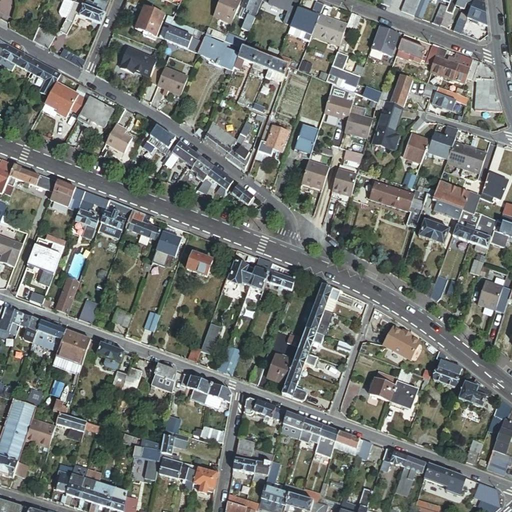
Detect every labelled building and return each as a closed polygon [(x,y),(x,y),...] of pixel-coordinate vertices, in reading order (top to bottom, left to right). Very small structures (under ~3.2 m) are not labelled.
[(72,24),(75,16),(74,15),(76,10),(73,9),(75,4),(64,0),(59,14),(60,18),(65,20),(65,21),(72,24)] [(107,0),(93,0),(92,4),(107,10),(111,1),(107,0)] [(234,0),(220,0),(213,17),(231,25),(240,3),(234,0)] [(251,13),(257,15),(263,1),(263,0),(246,0),(242,9),(251,13)] [(263,0),(263,1),(270,4),(269,6),(288,13),(284,24),(291,27),(298,10),(299,7),(297,6),(282,0),(263,0)] [(392,0),(377,0),(377,3),(389,8),(392,0)] [(421,0),(406,0),(402,13),(415,18),(421,0)] [(421,0),(415,18),(422,20),(429,1),(430,1),(430,0),(437,0),(449,5),(450,1),(450,0),(421,0)] [(472,8),(474,0),(450,0),(450,1),(457,4),(458,2),(465,5),(469,7),(472,8)] [(487,28),(484,1),(480,0),(474,0),(472,8),(469,16),(468,18),(467,20),(473,22),(472,24),(477,26),(478,24),(487,28)] [(92,4),(85,1),(83,7),(105,16),(107,10),(92,4)] [(457,4),(450,1),(449,5),(447,9),(445,14),(440,27),(446,29),(454,8),(463,11),(465,5),(458,2),(457,4)] [(324,6),(317,3),(312,16),(319,19),(320,16),(324,6)] [(101,26),(105,16),(83,7),(75,4),(73,9),(76,10),(74,15),(75,16),(101,26)] [(165,17),(144,8),(136,26),(145,29),(143,33),(155,38),(165,17)] [(291,27),(291,28),(305,34),(302,41),(309,44),(312,37),(319,19),(312,16),(298,10),(291,27)] [(440,27),(445,14),(439,11),(434,25),(440,27)] [(361,19),(352,15),(348,27),(347,28),(349,29),(356,32),(361,19)] [(459,20),(466,23),(467,20),(468,18),(461,15),(459,20)] [(241,30),(249,33),(255,19),(249,17),(247,16),(241,30)] [(320,16),(319,19),(312,37),(340,48),(343,38),(346,31),(347,28),(348,27),(320,16)] [(168,33),(172,22),(173,20),(168,18),(163,30),(168,33)] [(459,20),(454,33),(461,36),(466,23),(459,20)] [(72,24),(65,21),(60,32),(67,36),(72,24)] [(197,55),(202,44),(181,36),(185,27),(172,22),(168,33),(164,42),(197,55)] [(205,35),(185,27),(181,36),(202,44),(205,35)] [(305,34),(291,28),(288,36),(302,41),(305,34)] [(55,39),(38,29),(32,43),(48,52),(55,39)] [(399,37),(379,29),(371,51),(391,58),(399,37)] [(164,42),(168,33),(163,30),(159,40),(164,42)] [(226,37),(207,30),(205,35),(212,37),(223,42),(226,37)] [(212,37),(205,35),(202,44),(197,55),(212,61),(217,63),(219,64),(224,50),(225,48),(210,42),(212,37)] [(226,36),(226,37),(223,42),(242,49),(243,46),(245,43),(226,36)] [(22,54),(0,42),(0,58),(2,59),(15,67),(22,54)] [(426,51),(402,42),(398,52),(412,57),(410,61),(420,65),(422,62),(425,63),(426,58),(423,57),(426,51)] [(439,49),(433,46),(429,58),(436,61),(439,49)] [(153,70),(156,61),(144,56),(143,57),(140,56),(140,55),(128,49),(119,69),(133,75),(134,72),(149,79),(153,70)] [(245,50),(242,49),(239,56),(234,69),(239,70),(243,62),(253,66),(257,55),(245,50)] [(278,53),(269,49),(266,55),(276,59),(278,53)] [(439,49),(436,61),(433,67),(431,73),(453,81),(461,57),(456,55),(454,59),(449,58),(447,63),(443,62),(447,51),(439,49)] [(239,56),(224,50),(219,64),(217,63),(216,66),(222,68),(233,73),(234,69),(239,56)] [(398,52),(396,57),(408,62),(408,60),(410,61),(412,57),(398,52)] [(63,53),(60,58),(75,67),(78,61),(63,53)] [(39,64),(22,54),(15,67),(32,76),(39,64)] [(348,58),(337,54),(326,84),(332,86),(345,91),(354,95),(358,86),(361,79),(343,72),(348,58)] [(268,72),(273,61),(257,55),(253,66),(264,70),(268,72)] [(291,61),(279,57),(277,63),(288,68),(291,61)] [(461,57),(453,81),(465,85),(467,81),(473,61),(461,57)] [(436,61),(429,58),(427,65),(433,67),(436,61)] [(288,68),(277,63),(273,61),(268,72),(265,79),(270,82),(271,79),(282,83),(288,68)] [(487,67),(473,61),(467,81),(477,84),(475,113),(502,114),(494,74),(487,67)] [(60,75),(39,64),(32,76),(44,82),(38,93),(47,99),(55,85),(60,75)] [(366,64),(361,77),(367,79),(372,67),(366,64)] [(160,73),(153,70),(149,79),(147,84),(154,87),(160,73)] [(180,97),(187,80),(164,70),(157,88),(180,97)] [(402,108),(404,109),(413,82),(395,76),(393,83),(394,83),(393,88),(396,89),(395,92),(390,90),(386,103),(402,108)] [(434,87),(428,84),(423,97),(430,99),(433,92),(434,87)] [(47,99),(43,105),(56,112),(55,115),(65,120),(70,111),(79,116),(87,102),(74,95),(55,85),(47,99)] [(92,93),(79,86),(74,95),(87,102),(89,98),(92,93)] [(366,90),(358,86),(354,95),(363,98),(366,90)] [(469,101),(434,87),(433,92),(437,93),(432,106),(453,113),(457,104),(467,108),(469,101)] [(379,94),(366,90),(363,98),(378,104),(379,101),(380,98),(382,93),(379,92),(379,94)] [(345,91),(343,96),(353,100),(354,95),(345,91)] [(114,111),(89,98),(87,102),(79,116),(77,120),(89,127),(91,122),(104,129),(114,111)] [(352,104),(328,98),(323,114),(347,121),(351,107),(352,104)] [(386,103),(372,145),(388,150),(388,149),(393,150),(398,137),(393,135),(402,108),(386,103)] [(265,108),(255,104),(253,109),(263,113),(265,108)] [(56,112),(43,105),(40,111),(53,118),(55,115),(56,112)] [(226,109),(219,105),(214,117),(221,121),(226,109)] [(365,111),(351,107),(347,121),(344,134),(367,140),(372,122),(363,119),(365,111)] [(374,118),(375,113),(366,110),(364,115),(374,118)] [(426,125),(420,119),(412,127),(418,133),(426,125)] [(274,123),(269,121),(261,142),(267,144),(273,128),(274,123)] [(231,152),(225,159),(244,173),(252,153),(242,145),(246,137),(246,138),(252,125),(246,122),(237,142),(236,145),(234,147),(232,146),(230,151),(231,152)] [(211,126),(207,135),(204,143),(225,159),(231,152),(230,151),(232,146),(234,147),(236,145),(237,142),(223,131),(211,126)] [(114,127),(105,144),(123,154),(131,141),(123,137),(125,133),(114,127)] [(204,143),(207,135),(198,128),(193,135),(204,143)] [(261,142),(257,153),(264,155),(270,158),(273,151),(280,153),(288,134),(273,128),(267,144),(261,142)] [(310,156),(317,133),(302,128),(294,151),(310,156)] [(443,138),(435,135),(432,143),(431,143),(427,152),(435,155),(437,149),(441,150),(442,147),(448,149),(452,150),(454,144),(456,138),(458,131),(447,128),(447,130),(446,130),(443,138)] [(179,145),(156,129),(146,143),(169,159),(179,145)] [(427,152),(431,143),(413,137),(405,160),(421,166),(426,152),(427,152)] [(465,141),(456,138),(454,144),(462,147),(465,141)] [(462,147),(454,144),(452,150),(447,164),(479,176),(486,156),(462,147)] [(179,145),(169,159),(164,166),(170,170),(175,163),(174,162),(176,159),(191,170),(199,160),(179,145)] [(452,150),(448,149),(443,164),(446,165),(447,164),(452,150)] [(347,152),(344,161),(360,165),(363,156),(347,152)] [(261,162),(264,155),(257,153),(254,160),(261,162)] [(213,170),(199,160),(191,170),(189,172),(195,177),(195,179),(202,185),(204,182),(206,178),(213,170)] [(0,195),(1,195),(4,185),(7,178),(12,166),(0,161),(0,195)] [(329,170),(308,163),(301,184),(322,191),(329,170)] [(20,169),(12,166),(7,178),(14,180),(34,188),(35,187),(51,193),(51,192),(55,182),(38,176),(37,177),(19,171),(20,169)] [(361,166),(360,172),(368,175),(370,169),(361,166)] [(231,184),(213,170),(206,178),(220,188),(216,194),(223,199),(226,196),(225,192),(231,184)] [(357,177),(338,171),(332,193),(351,198),(352,194),(356,180),(357,178),(357,177)] [(360,172),(359,171),(357,177),(357,178),(367,182),(369,175),(368,175),(360,172)] [(408,174),(403,187),(412,190),(417,177),(408,174)] [(508,183),(488,175),(481,194),(493,198),(502,201),(508,183)] [(14,180),(7,178),(4,185),(6,186),(11,188),(14,180)] [(356,180),(352,194),(358,195),(362,182),(356,180)] [(434,199),(440,183),(432,180),(427,196),(434,199)] [(77,211),(84,193),(55,182),(51,192),(61,196),(60,200),(68,203),(69,202),(72,204),(69,211),(76,213),(77,211)] [(202,185),(197,191),(202,193),(208,185),(204,182),(202,185)] [(480,198),(440,183),(434,199),(433,201),(437,202),(462,212),(473,216),(474,213),(480,199),(480,198)] [(409,214),(414,197),(375,184),(369,201),(409,214)] [(11,188),(6,186),(2,195),(8,197),(12,188),(11,188)] [(253,201),(234,186),(228,194),(247,209),(253,201)] [(427,196),(416,192),(414,197),(409,214),(411,214),(420,217),(427,196)] [(108,202),(84,193),(77,211),(79,211),(75,223),(85,227),(81,238),(90,242),(99,219),(94,217),(95,215),(90,213),(93,205),(101,209),(99,214),(103,215),(105,208),(108,202)] [(481,194),(480,198),(480,199),(491,203),(493,198),(481,194)] [(462,212),(437,202),(433,212),(459,222),(459,220),(460,218),(462,213),(462,212)] [(2,217),(6,206),(0,203),(0,225),(12,230),(15,222),(2,217)] [(511,218),(511,217),(511,205),(507,204),(503,215),(505,216),(511,218)] [(271,214),(262,207),(254,218),(267,223),(271,214)] [(119,213),(105,208),(103,215),(100,223),(121,231),(125,220),(117,217),(119,213)] [(152,219),(132,212),(126,229),(157,241),(161,230),(155,227),(155,225),(150,224),(152,219)] [(481,216),(474,213),(473,216),(470,227),(461,224),(462,221),(459,220),(459,222),(453,237),(470,244),(481,216)] [(419,220),(420,217),(411,214),(407,227),(416,230),(419,220)] [(487,218),(481,216),(470,244),(476,246),(488,251),(490,244),(492,240),(480,235),(482,231),(483,228),(487,218)] [(509,226),(511,218),(505,216),(503,223),(509,226)] [(494,232),(498,221),(487,218),(483,228),(494,232)] [(416,230),(414,236),(444,247),(450,231),(419,220),(416,230)] [(511,226),(509,226),(503,223),(498,221),(494,232),(508,236),(511,237),(511,226)] [(157,241),(126,229),(124,234),(139,239),(137,244),(147,248),(149,243),(155,245),(157,241)] [(480,235),(492,240),(493,235),(482,231),(480,235)] [(504,249),(508,236),(494,232),(493,235),(492,240),(490,244),(504,249)] [(163,234),(156,250),(176,257),(182,241),(163,234)] [(63,249),(65,244),(45,236),(43,242),(63,249)] [(0,238),(0,255),(2,256),(0,259),(0,263),(14,269),(22,246),(0,238)] [(59,259),(63,249),(43,242),(37,239),(30,256),(36,258),(38,253),(39,256),(44,258),(48,257),(49,255),(59,259)] [(488,251),(476,246),(474,250),(486,255),(488,251)] [(213,262),(192,254),(186,270),(207,278),(213,262)] [(479,277),(485,259),(477,256),(475,262),(474,262),(470,274),(479,277)] [(273,267),(259,262),(256,270),(250,288),(263,293),(267,283),(273,267)] [(229,281),(250,288),(256,270),(236,263),(229,281)] [(298,277),(273,267),(267,283),(292,292),(298,277)] [(447,281),(438,277),(429,299),(436,304),(440,299),(447,281)] [(56,312),(67,316),(78,286),(67,282),(56,312)] [(429,299),(434,286),(426,283),(422,294),(429,299)] [(495,313),(502,289),(485,283),(477,307),(495,313)] [(336,303),(340,294),(322,287),(314,308),(324,312),(328,300),(336,303)] [(511,292),(502,289),(495,313),(504,316),(509,301),(511,292)] [(34,305),(42,308),(47,294),(40,291),(39,294),(38,294),(34,305)] [(17,292),(15,298),(23,301),(25,295),(17,292)] [(328,300),(324,312),(332,315),(336,303),(328,300)] [(84,308),(79,321),(91,326),(96,312),(84,308)] [(324,312),(314,308),(306,330),(316,334),(320,321),(324,312)] [(24,317),(6,311),(0,327),(0,331),(14,337),(18,327),(20,328),(24,317)] [(112,323),(119,326),(124,314),(116,311),(112,323)] [(332,315),(324,312),(320,321),(332,325),(335,316),(332,315)] [(131,316),(124,314),(119,326),(127,329),(131,316)] [(41,324),(24,317),(20,328),(27,331),(38,334),(41,324)] [(152,337),(157,323),(151,320),(145,335),(152,337)] [(66,333),(41,324),(38,334),(36,340),(60,349),(62,343),(66,333)] [(200,352),(200,353),(209,356),(219,328),(210,325),(200,352)] [(316,334),(306,330),(298,352),(308,356),(312,343),(320,346),(324,337),(316,334)] [(401,334),(392,330),(382,348),(409,363),(419,344),(410,339),(401,334)] [(38,334),(27,331),(23,341),(24,343),(34,347),(36,340),(38,334)] [(91,342),(66,333),(62,343),(60,349),(53,368),(80,378),(87,356),(87,355),(91,342)] [(87,355),(99,359),(99,358),(106,361),(120,366),(124,354),(91,342),(87,355)] [(349,357),(352,347),(339,342),(335,351),(349,357)] [(193,349),(188,362),(196,365),(200,353),(200,352),(193,349)] [(308,356),(298,352),(294,363),(290,374),(300,377),(304,379),(308,367),(314,369),(317,359),(308,356)] [(445,359),(439,354),(436,361),(439,362),(431,381),(452,391),(460,371),(444,364),(445,359)] [(290,374),(294,363),(276,356),(267,379),(285,386),(290,374)] [(117,372),(120,366),(106,361),(104,366),(105,369),(114,373),(117,372)] [(159,367),(155,376),(175,384),(177,374),(159,367)] [(255,368),(249,384),(258,387),(264,371),(255,368)] [(143,374),(130,370),(128,377),(124,387),(137,391),(143,374)] [(406,388),(411,375),(400,372),(397,382),(394,389),(389,405),(410,412),(417,392),(406,388)] [(109,421),(112,421),(124,387),(128,377),(118,373),(106,408),(112,411),(109,421)] [(285,386),(282,396),(302,403),(305,402),(307,394),(295,390),(300,377),(290,374),(285,386)] [(397,382),(377,375),(375,382),(394,389),(397,382)] [(151,387),(173,395),(175,384),(155,376),(151,387)] [(215,388),(185,377),(181,387),(197,393),(203,395),(199,405),(209,408),(215,388)] [(369,397),(389,405),(394,389),(375,382),(374,382),(369,397)] [(483,389),(474,382),(471,388),(464,385),(458,402),(481,411),(485,401),(488,394),(482,392),(483,389)] [(230,393),(215,388),(209,408),(215,411),(215,410),(218,401),(223,402),(230,405),(232,396),(230,393)] [(16,395),(14,400),(38,409),(43,394),(34,391),(30,400),(16,395)] [(203,395),(197,393),(193,403),(199,405),(203,395)] [(38,409),(14,400),(5,429),(0,442),(0,458),(20,465),(27,443),(34,422),(39,409),(38,409)] [(284,426),(287,414),(250,401),(246,403),(244,416),(250,418),(253,417),(253,414),(272,421),(273,419),(281,422),(280,425),(284,426)] [(509,409),(498,401),(494,413),(506,418),(507,414),(509,409)] [(57,402),(53,413),(60,415),(66,417),(69,409),(63,407),(64,404),(57,402)] [(305,421),(287,414),(284,426),(302,433),(305,421)] [(66,417),(60,415),(57,426),(72,431),(70,438),(73,439),(73,441),(82,444),(86,431),(88,424),(66,417)] [(511,437),(511,419),(506,418),(494,452),(506,456),(511,437)] [(181,422),(168,419),(166,432),(177,436),(181,422)] [(323,427),(305,421),(302,433),(300,438),(299,443),(308,446),(309,443),(317,446),(318,444),(323,427)] [(34,422),(27,443),(41,448),(42,444),(50,447),(56,429),(34,422)] [(98,428),(88,424),(86,431),(96,434),(98,428)] [(302,433),(284,426),(282,432),(300,438),(302,433)] [(340,433),(323,427),(318,444),(317,446),(314,455),(331,461),(334,450),(336,445),(340,433)] [(107,438),(109,431),(98,428),(96,434),(107,438)] [(204,429),(202,432),(201,439),(223,445),(225,435),(204,429)] [(126,437),(109,431),(107,438),(125,444),(126,437)] [(177,436),(166,432),(163,450),(161,457),(164,458),(172,461),(173,456),(175,448),(176,441),(182,442),(183,438),(177,436)] [(360,441),(340,433),(336,445),(356,451),(360,441)] [(138,440),(126,437),(125,444),(124,447),(136,452),(136,450),(138,440)] [(187,451),(189,439),(183,438),(182,442),(176,441),(175,448),(187,451)] [(272,466),(274,458),(254,452),(256,445),(239,440),(236,456),(265,464),(272,466)] [(356,451),(336,445),(334,450),(357,458),(358,457),(360,452),(363,442),(360,441),(356,451)] [(372,445),(363,442),(360,452),(358,457),(367,461),(372,445)] [(50,447),(42,444),(41,448),(39,447),(38,449),(40,452),(48,455),(50,447)] [(161,457),(163,450),(146,445),(144,451),(139,451),(137,459),(160,463),(161,457)] [(408,458),(387,451),(381,467),(389,470),(391,465),(396,467),(397,466),(404,469),(408,458)] [(470,451),(466,464),(476,468),(480,455),(470,451)] [(511,458),(506,456),(494,452),(490,461),(509,468),(511,469),(511,467),(511,458)] [(16,477),(20,465),(0,458),(0,476),(14,481),(16,477)] [(178,463),(172,461),(164,458),(163,464),(161,475),(180,482),(180,480),(184,465),(178,463)] [(427,465),(408,458),(404,469),(423,476),(427,465)] [(254,476),(257,465),(235,461),(234,472),(254,476)] [(490,461),(487,472),(505,478),(509,468),(490,461)] [(268,478),(272,466),(265,464),(264,466),(257,465),(254,476),(268,478)] [(29,468),(20,465),(16,477),(25,480),(29,468)] [(196,485),(199,469),(184,465),(180,480),(196,485)] [(452,474),(429,466),(423,485),(427,487),(428,482),(447,489),(452,474)] [(72,476),(74,471),(62,467),(61,473),(72,476)] [(216,488),(218,475),(213,473),(199,469),(196,485),(196,486),(208,490),(209,486),(216,488)] [(73,476),(72,476),(61,473),(56,491),(68,495),(73,476)] [(466,480),(452,474),(447,489),(446,491),(460,496),(466,480)] [(87,480),(73,476),(68,495),(65,506),(70,508),(73,498),(82,501),(87,480)] [(95,511),(101,484),(87,480),(82,501),(92,504),(90,511),(95,511)] [(283,495),(285,488),(272,484),(273,481),(268,480),(265,489),(283,495)] [(48,486),(40,483),(36,497),(44,500),(48,486)] [(115,488),(101,484),(95,511),(98,511),(100,506),(110,510),(115,488)] [(286,486),(285,488),(283,495),(289,497),(301,500),(303,491),(286,486)] [(129,492),(115,488),(110,510),(118,511),(125,511),(128,497),(129,492)] [(289,497),(283,495),(265,489),(262,501),(286,508),(289,497)] [(344,498),(342,506),(340,511),(341,511),(366,511),(367,511),(373,493),(364,490),(359,507),(360,508),(346,504),(348,499),(344,498)] [(320,496),(303,491),(301,500),(314,504),(318,505),(319,499),(320,496)] [(244,510),(247,502),(229,496),(228,504),(244,510)] [(136,511),(139,500),(128,497),(125,511),(136,511)] [(301,500),(289,497),(286,508),(285,511),(286,511),(289,511),(291,508),(296,510),(295,511),(302,511),(303,511),(311,511),(314,504),(301,500)] [(394,498),(389,511),(394,511),(399,500),(394,498)] [(334,504),(319,499),(318,505),(329,508),(333,509),(334,504)] [(20,511),(21,508),(0,501),(0,511),(20,511)] [(286,508),(262,501),(260,506),(282,511),(284,511),(285,511),(286,508)] [(258,511),(260,506),(247,502),(244,510),(251,511),(258,511)] [(438,511),(439,509),(418,502),(416,507),(425,510),(431,511),(438,511)]
